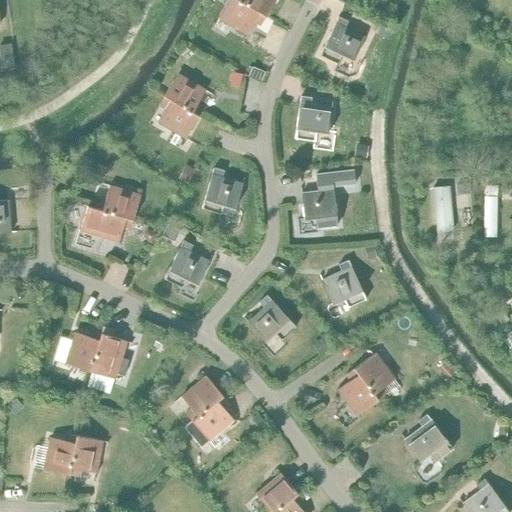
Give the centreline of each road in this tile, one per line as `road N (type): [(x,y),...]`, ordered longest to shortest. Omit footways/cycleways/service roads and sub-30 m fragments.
road 1 (residential): [(196,334),(273,239),(263,131),(269,89),(315,0)]
road 2 (residential): [(196,334),(254,384),(355,511)]
road 3 (residential): [(51,274),(196,334)]
